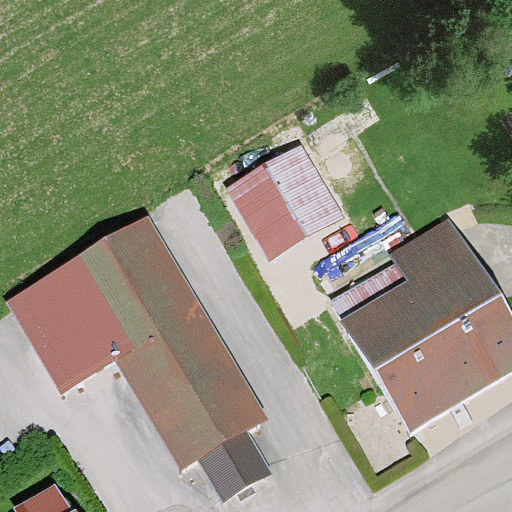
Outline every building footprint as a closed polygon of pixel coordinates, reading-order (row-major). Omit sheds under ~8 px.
[(224,197),(274,278),(353,231),(303,149),(224,197)] [(445,216),(391,249),(395,255),(411,281),(437,265),(430,253),(441,246),(449,258),(464,249),(445,216)] [(140,223),(14,298),(62,386),(118,354),(182,461),(228,434),(255,417),(140,223)] [(360,312),(346,322),(408,425),(472,387),(511,362),(511,328),(464,249),(449,258),(441,246),(430,253),(437,265),(411,281),(360,312)] [(395,255),(345,286),(360,312),(411,281),(395,255)] [(66,511),(52,488),(18,508),(20,511),(66,511)]
